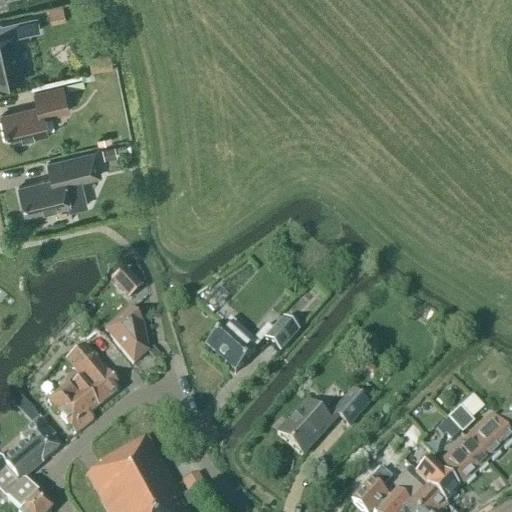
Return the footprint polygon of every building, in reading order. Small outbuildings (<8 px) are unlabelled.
[(62,6),(47,10),(49,20),(64,16),(62,6)] [(0,82),(21,78),(12,39),(37,33),(34,18),(0,25),(0,31),(2,38),(0,38),(0,82)] [(98,57),(87,59),(90,73),(93,73),(101,71),(98,57)] [(82,81),(65,85),(67,92),(83,88),(82,82),(82,81)] [(0,116),(0,117),(7,144),(46,135),(42,118),(67,112),(61,87),(33,94),(37,108),(0,116)] [(113,147),(101,150),(104,160),(116,157),(113,147)] [(50,180),(17,188),(24,217),(68,207),(71,220),(73,220),(70,210),(87,207),(81,181),(100,177),(95,153),(47,165),(50,180)] [(126,269),(111,282),(119,292),(123,288),(131,297),(142,288),(126,269)] [(129,312),(104,333),(133,367),(147,354),(142,327),(129,312)] [(225,326),(206,347),(235,374),(254,352),(258,347),(264,341),(279,354),(279,355),(298,334),(297,334),(282,320),(271,332),(271,331),(266,328),(253,342),(229,321),(225,326)] [(85,348),(65,364),(73,373),(67,378),(65,380),(69,385),(47,404),(75,437),(92,423),(88,417),(120,391),(85,348)] [(153,350),(147,354),(154,362),(159,357),(153,350)] [(11,388),(3,397),(14,408),(23,401),(11,388)] [(337,419),(347,429),(367,407),(352,394),(333,414),(330,411),(322,419),(307,405),(289,425),(287,423),(276,435),(301,458),(337,419)] [(511,409),(500,421),(511,433),(511,409)] [(471,425),(458,411),(447,421),(447,422),(459,434),(460,435),(471,425)] [(511,440),(491,417),(465,441),(487,464),(511,441),(511,440)] [(20,439),(25,445),(1,465),(18,485),(42,465),(41,464),(58,450),(50,442),(54,438),(40,422),(20,439)] [(450,443),(459,434),(447,422),(435,433),(442,441),(445,438),(450,443)] [(194,476),(181,483),(187,494),(180,497),(146,438),(99,465),(101,468),(85,477),(105,511),(187,511),(185,508),(206,497),(194,476)] [(462,488),(487,464),(465,441),(440,465),(462,488)] [(410,469),(405,475),(421,491),(422,492),(426,488),(445,506),(459,491),(426,458),(419,465),(423,469),(417,475),(410,469)] [(401,511),(421,491),(405,475),(393,488),(385,496),(381,492),(391,480),(381,471),(370,482),(350,503),(360,511),(401,511)] [(19,487),(6,472),(0,477),(0,497),(4,501),(19,487)] [(499,480),(489,488),(496,496),(505,488),(499,480)] [(24,486),(22,484),(19,487),(4,501),(14,511),(49,511),(51,511),(37,498),(40,495),(29,485),(24,486)] [(445,506),(426,488),(422,492),(421,491),(401,511),(442,511),(447,508),(445,506)]
